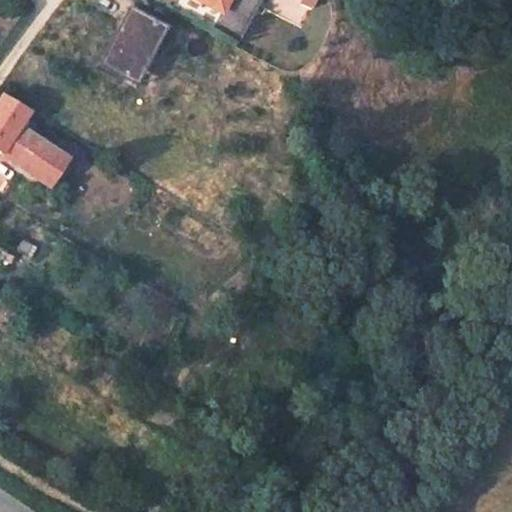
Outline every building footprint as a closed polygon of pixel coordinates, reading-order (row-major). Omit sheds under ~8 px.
[(226,0),(198,0),(221,12),(226,0)] [(302,0),(300,5),(310,10),(315,0),(302,0)] [(130,8),(119,29),(124,31),(135,11),(130,8)] [(170,29),(135,11),(124,31),(119,29),(99,68),(125,82),(141,52),(155,59),(170,29)] [(155,59),(141,52),(125,82),(139,89),(155,59)] [(18,130),(29,113),(1,96),(0,97),(0,154),(43,184),(60,159),(18,130)] [(61,159),(60,159),(43,184),(51,190),(69,164),(61,159)]
